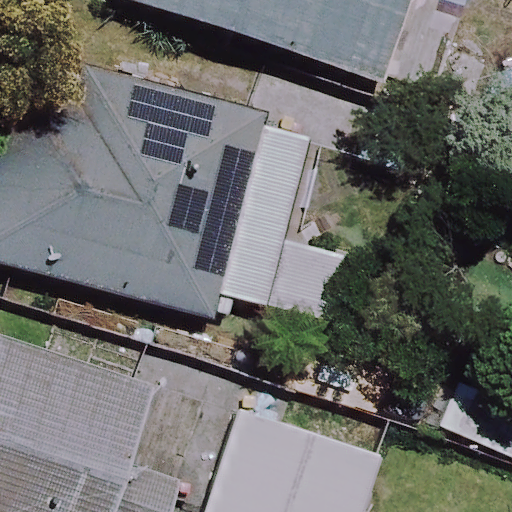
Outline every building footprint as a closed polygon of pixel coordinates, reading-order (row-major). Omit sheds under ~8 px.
[(109,0),(382,86),(409,0),(109,0)] [(200,302),(256,316),(306,118),(85,63),(68,134),(1,118),(0,123),(0,267),(197,316),(200,302)] [(168,511),(206,404),(0,331),(0,511),(168,511)] [(511,394),(456,372),(449,390),(392,368),(377,406),(511,459),(511,394)] [(358,511),(375,457),(235,414),(204,511),(358,511)]
